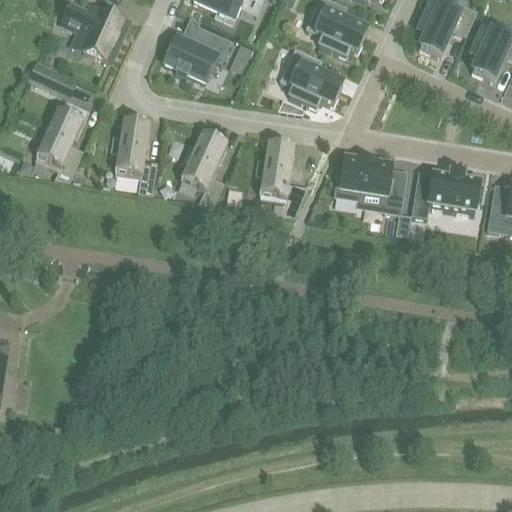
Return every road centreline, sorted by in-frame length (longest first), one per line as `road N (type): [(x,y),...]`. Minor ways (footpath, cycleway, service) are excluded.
road 1 (residential): [(511,325),(0,243)]
road 2 (residential): [(169,0),(129,93),(141,107),(349,141)]
road 3 (residential): [(349,141),(511,167)]
road 4 (residential): [(511,123),(384,63)]
